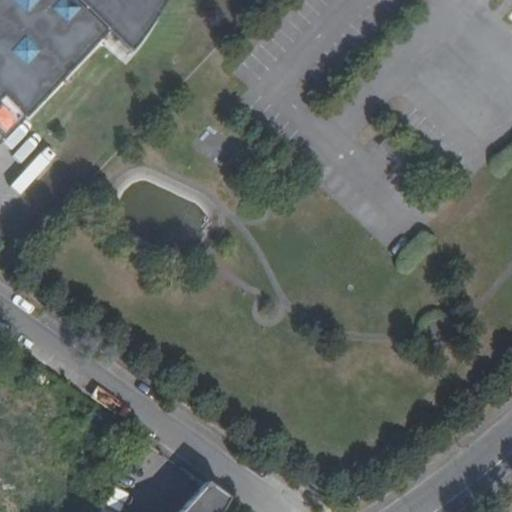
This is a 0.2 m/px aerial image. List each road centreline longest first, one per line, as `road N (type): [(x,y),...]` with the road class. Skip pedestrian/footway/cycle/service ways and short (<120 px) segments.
road 1 (unclassified): [(0,320),(276,511)]
road 2 (secondary): [(396,511),(511,424)]
